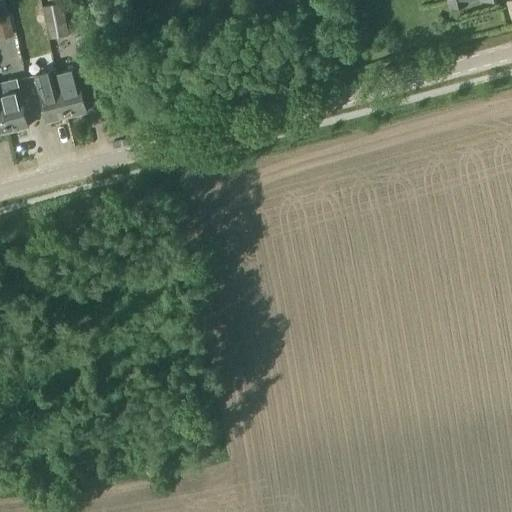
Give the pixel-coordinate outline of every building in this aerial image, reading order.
[(41,6),(47,38),(67,34),(61,2),(41,6)] [(0,12),(0,37),(12,35),(7,11),(0,12)] [(0,46),(0,66),(12,64),(7,45),(0,46)] [(63,71),(55,73),(58,84),(66,116),(85,112),(74,68),(63,71)] [(54,70),(35,75),(47,121),(66,116),(58,84),(55,73),(55,70),(54,70)] [(7,98),(0,100),(8,131),(28,126),(17,83),(4,86),(7,98)]
